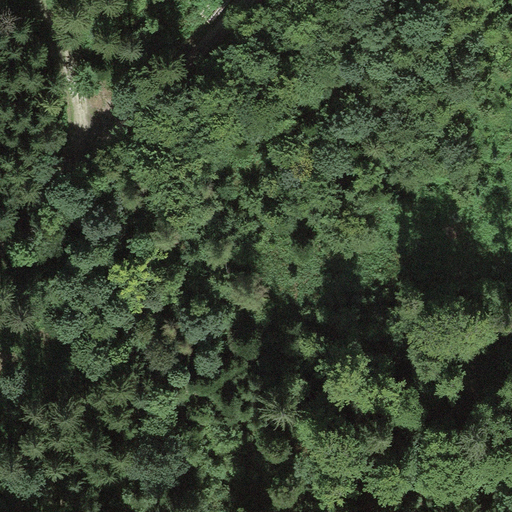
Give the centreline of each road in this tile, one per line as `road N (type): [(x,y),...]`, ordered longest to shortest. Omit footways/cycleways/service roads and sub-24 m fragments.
road 1 (track): [(0,266),(170,266),(511,246)]
road 2 (track): [(0,255),(245,0)]
road 3 (track): [(74,170),(76,85),(34,0)]
